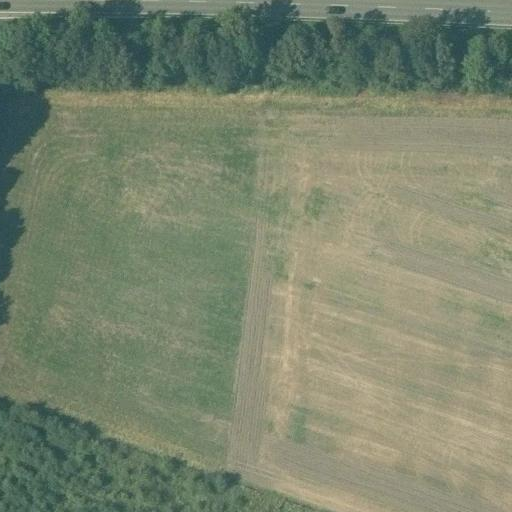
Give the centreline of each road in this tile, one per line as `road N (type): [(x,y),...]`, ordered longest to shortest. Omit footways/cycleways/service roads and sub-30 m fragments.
road 1 (secondary): [(0,6),(290,11)]
road 2 (secondary): [(290,11),(511,21)]
